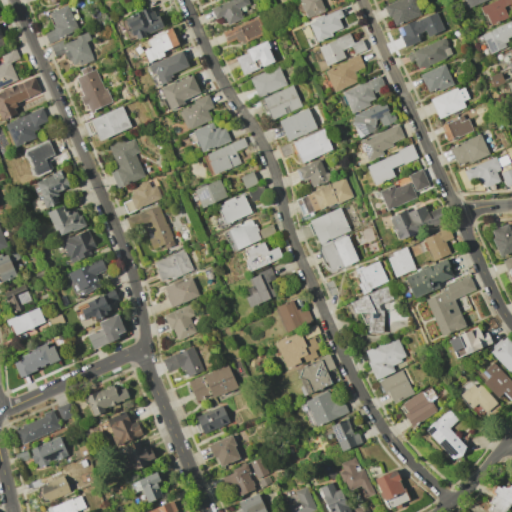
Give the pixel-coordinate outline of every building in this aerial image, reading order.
[(214,19),(222,15),(226,25),(242,18),(238,8),(248,4),(246,0),(229,0),(210,8),(214,19)] [(297,0),(306,18),(324,11),(319,0),(297,0)] [(421,14),(415,0),(396,0),(384,5),(393,26),(421,14)] [(511,0),(495,0),(480,7),(489,26),(507,17),(503,7),(511,2),(511,0)] [(44,33),(48,42),(78,29),(66,4),(47,13),(54,28),(44,33)] [(133,40),(161,29),(152,7),(125,18),(133,40)] [(342,17),(339,9),(307,22),(315,41),(342,29),(338,19),(342,17)] [(443,30),(435,11),(396,28),(404,47),(418,41),(415,34),(424,30),(427,37),(443,30)] [(237,43),(262,36),(257,20),(222,30),(225,42),(236,39),(237,43)] [(507,46),(504,39),(511,36),(511,20),(480,35),(488,54),(507,46)] [(143,50),(147,61),(164,56),(162,50),(177,46),(172,30),(147,37),(150,48),(143,50)] [(86,41),(89,40),(88,35),(51,46),(54,56),(66,52),(70,67),(92,61),(86,41)] [(408,53),(415,70),(451,55),(444,37),(408,53)] [(234,55),(242,75),(273,62),(265,42),(234,55)] [(511,72),(511,47),(503,52),(511,72)] [(0,86),(17,80),(9,63),(19,58),(15,49),(0,54),(0,55),(3,63),(0,63),(0,86)] [(171,80),(169,75),(188,67),(180,50),(149,65),(158,85),(171,80)] [(357,81),(353,72),(363,67),(358,55),(324,70),(333,92),(357,81)] [(428,94),(452,84),(444,64),(419,74),(428,94)] [(286,85),(278,66),(249,78),(257,97),(286,85)] [(74,73),(87,112),(107,105),(95,67),(74,73)] [(159,88),(168,108),(200,94),(191,75),(159,88)] [(384,87),(380,76),(341,91),(349,112),(375,102),(372,92),(384,87)] [(0,90),(0,120),(17,114),(13,103),(40,94),(34,79),(0,90)] [(430,100),(437,117),(470,103),(462,85),(430,100)] [(269,118),(300,108),(293,87),(262,96),(269,118)] [(212,108),(208,97),(178,107),(185,129),(210,121),(206,110),(212,108)] [(395,121),(392,112),(388,113),(384,103),(349,116),(357,137),(378,129),(377,128),(395,121)] [(130,127),(121,106),(89,120),(98,141),(130,127)] [(47,123),(41,108),(4,123),(14,146),(35,138),(32,129),(47,123)] [(286,141),(315,128),(307,108),(278,121),(286,141)] [(440,123),(445,140),(472,131),(466,115),(440,123)] [(199,152),(229,141),(224,126),(215,130),(212,123),(191,130),(199,152)] [(403,140),(399,127),(359,140),(366,161),(383,155),(380,147),(403,140)] [(300,163),(331,150),(322,129),(291,142),(300,163)] [(487,155),(480,135),(449,146),(456,166),(487,155)] [(143,177),(134,153),(139,152),(132,136),(108,146),(117,169),(110,173),(116,188),(143,177)] [(240,164),(234,151),(246,146),(243,138),(203,154),(212,175),(240,164)] [(53,155),(47,140),(22,150),(33,176),(48,170),(44,159),(53,155)] [(365,165),(373,185),(393,177),(390,169),(416,158),(411,146),(365,165)] [(311,187),(328,179),(318,158),(296,169),(302,181),(307,179),(311,187)] [(482,187),(499,183),(495,171),(499,170),(496,159),(462,168),(466,180),(478,176),(482,187)] [(407,174),(413,191),(428,186),(421,169),(407,174)] [(59,203),(55,192),(67,188),(61,171),(35,180),(44,208),(59,203)] [(240,178),(244,187),(256,182),(251,172),(240,178)] [(295,197),(302,216),(351,197),(344,178),(295,197)] [(226,197),(218,179),(193,190),(200,208),(226,197)] [(150,180),(126,191),(130,199),(123,202),(128,213),(159,199),(150,180)] [(379,192),(385,209),(415,198),(409,181),(379,192)] [(216,206),(224,224),(250,213),(242,194),(216,206)] [(151,249),(163,245),(164,249),(174,246),(159,205),(125,217),(130,230),(143,226),(151,249)] [(396,239),(445,221),(440,207),(425,213),(422,205),(388,217),(396,239)] [(64,211),(62,206),(47,212),(57,237),(84,226),(76,207),(64,211)] [(309,218),(316,242),(348,233),(341,209),(309,218)] [(232,252),(260,238),(250,219),(222,233),(232,252)] [(511,251),(511,229),(509,231),(506,223),(489,231),(500,257),(511,251)] [(451,238),(447,228),(423,238),(432,260),(449,253),(444,241),(451,238)] [(95,248),(87,229),(60,240),(70,263),(89,255),(87,251),(95,248)] [(356,263),(348,237),(320,245),(328,271),(356,263)] [(244,249),(247,258),(244,259),(247,269),(281,259),(277,247),(266,251),(263,243),(244,249)] [(414,269),(405,247),(385,255),(394,277),(414,269)] [(152,263),(161,281),(169,277),(170,280),(192,269),(182,249),(152,263)] [(0,282),(16,276),(6,252),(0,255),(0,282)] [(511,284),(511,283),(511,255),(501,260),(511,284)] [(94,275),(105,269),(99,258),(66,273),(77,297),(99,286),(94,275)] [(413,298),(439,287),(437,283),(452,276),(444,259),(404,277),(413,298)] [(362,292),(386,282),(377,260),(353,271),(362,292)] [(250,306),(274,296),(268,281),(274,279),(269,268),(249,277),(252,285),(243,289),(250,306)] [(198,295),(190,276),(162,288),(170,307),(198,295)] [(453,298),(474,290),(470,278),(424,296),(440,336),(464,327),(453,298)] [(10,313),(22,309),(20,304),(29,301),(24,284),(3,291),(10,313)] [(382,333),(383,308),(390,305),(390,297),(387,287),(350,300),(350,304),(353,313),(362,313),(362,318),(367,331),(367,333),(382,333)] [(84,319),(92,316),(93,318),(118,307),(111,291),(78,306),(84,319)] [(304,306),(296,310),(291,300),(274,308),(286,332),(311,321),(304,306)] [(164,315),(175,341),(195,332),(189,317),(194,315),(189,304),(164,315)] [(12,335),(44,323),(38,308),(7,319),(12,335)] [(97,321),(100,330),(86,335),(91,348),(125,336),(117,314),(97,321)] [(304,340),(319,332),(315,325),(300,332),(304,340)] [(455,359),(491,343),(486,332),(480,335),(476,326),(447,340),(455,359)] [(286,368),(302,361),(302,363),(319,355),(311,338),(302,341),(299,333),(275,343),(286,368)] [(511,376),(511,344),(505,336),(489,351),(511,376)] [(405,358),(396,338),(363,351),(375,379),(393,372),(390,364),(405,358)] [(18,376),(58,360),(51,344),(12,359),(18,376)] [(185,378),(202,370),(192,346),(161,359),(167,372),(180,366),(185,378)] [(330,385),(325,371),(333,368),(329,357),(294,369),(303,395),(330,385)] [(502,393),(510,401),(511,399),(511,383),(492,362),(477,377),(497,398),(502,393)] [(187,378),(194,402),(236,390),(229,367),(187,378)] [(383,394),(387,392),(392,403),(412,394),(401,370),(377,381),(383,394)] [(91,414),(128,400),(120,381),(84,396),(91,414)] [(470,409),(477,404),(484,413),(495,404),(478,381),(460,395),(470,409)] [(304,401),(314,427),(347,413),(342,399),(334,402),(329,390),(304,401)] [(411,427),(435,411),(421,390),(398,406),(411,427)] [(72,415),(66,403),(56,408),(62,420),(72,415)] [(202,434),(228,423),(221,405),(194,416),(202,434)] [(465,448),(447,428),(457,420),(447,409),(424,430),(452,460),(465,448)] [(59,428),(52,411),(14,428),(21,444),(59,428)] [(136,421),(129,423),(125,412),(105,420),(115,445),(141,436),(136,421)] [(339,451),(361,443),(357,432),(352,434),(347,419),(330,425),(339,451)] [(208,444),(218,467),(239,458),(230,435),(208,444)] [(28,449),(36,468),(67,456),(59,437),(28,449)] [(141,448),(139,442),(118,450),(126,472),(155,462),(148,445),(141,448)] [(257,478),(267,473),(258,457),(248,462),(257,478)] [(347,491),(359,486),(363,498),(371,495),(357,457),(337,464),(347,491)] [(230,497),(253,491),(247,466),(223,472),(230,497)] [(374,479),(386,509),(407,500),(395,470),(374,479)] [(161,496),(155,483),(159,481),(155,472),(129,484),(133,493),(140,490),(147,503),(161,496)] [(69,492),(62,476),(38,486),(45,502),(69,492)] [(488,511),(502,511),(511,501),(511,483),(506,479),(495,493),(496,494),(484,509),(488,511)] [(335,491),(331,482),(317,488),(327,511),(348,511),(339,489),(335,491)] [(314,511),(316,511),(305,487),(283,496),(289,511),(314,511)] [(264,511),(257,494),(235,503),(239,511),(264,511)] [(47,511),(75,511),(84,507),(79,496),(46,508),(47,511)] [(174,511),(172,503),(144,511),(174,511)]
